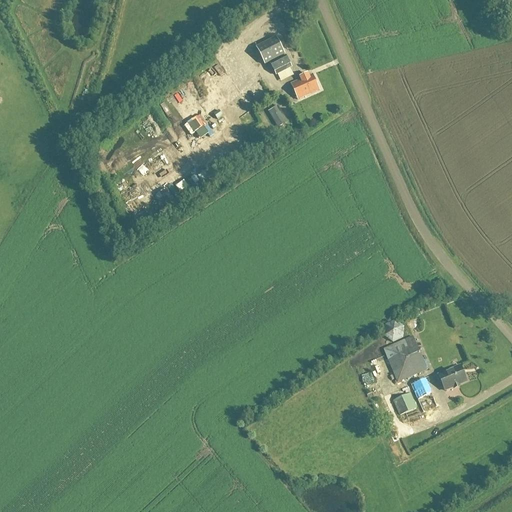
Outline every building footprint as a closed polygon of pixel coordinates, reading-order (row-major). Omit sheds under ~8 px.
[(285,55),(276,38),(256,48),(264,65),(285,55)] [(270,64),(276,75),(291,68),(285,56),(270,64)] [(300,77),(301,80),(290,84),(297,100),(319,91),(313,75),(308,77),(307,74),(300,77)] [(154,114),(173,122),(177,113),(158,105),(154,114)] [(279,106),(275,109),(283,122),(287,119),(279,106)] [(221,108),(215,111),(218,118),(225,114),(221,108)] [(275,110),(270,113),(274,119),(279,117),(275,110)] [(241,119),(247,127),(258,120),(252,112),(241,119)] [(200,138),(209,154),(220,147),(210,132),(200,138)] [(226,160),(233,168),(241,161),(234,153),(226,160)] [(177,157),(171,162),(176,167),(181,162),(177,157)] [(211,170),(200,177),(207,187),(218,180),(211,170)] [(142,186),(123,196),(126,202),(145,193),(142,186)] [(168,189),(157,197),(168,213),(180,205),(168,189)] [(134,207),(143,202),(140,197),(126,204),(131,215),(137,212),(134,207)] [(402,339),(404,328),(395,321),(384,326),(384,337),(392,343),(402,339)] [(398,383),(427,371),(413,338),(383,350),(398,383)] [(445,391),(467,382),(460,366),(438,376),(445,391)] [(422,414),(438,408),(425,379),(410,385),(422,414)] [(400,416),(416,409),(410,394),(393,401),(400,416)]
